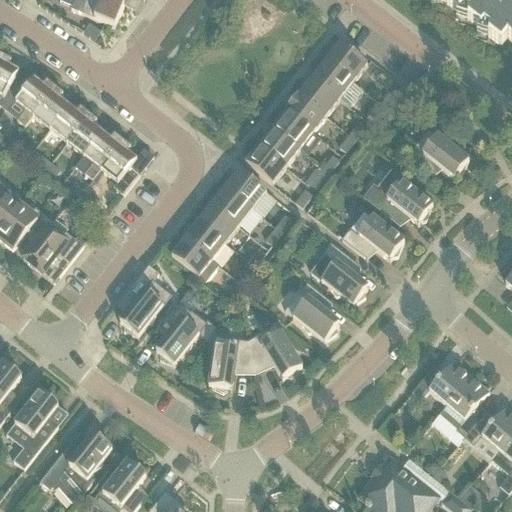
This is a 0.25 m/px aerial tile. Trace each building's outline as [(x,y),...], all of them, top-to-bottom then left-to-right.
[(61,0),(60,5),(71,10),(71,12),(115,31),(124,10),(111,4),(112,2),(118,2),(119,0),(61,0)] [(511,0),(446,0),(449,2),(446,6),(446,7),(448,7),(449,8),(450,9),(459,16),(462,12),(470,18),(467,22),(466,23),(468,24),(469,24),(470,25),(480,33),(483,29),(490,35),(488,38),(487,38),(487,40),(488,40),(489,40),(490,41),(500,49),(507,40),(508,42),(511,45),(511,0)] [(353,87),(367,69),(340,48),(326,65),(353,87)] [(8,70),(11,65),(2,60),(0,62),(0,108),(18,76),(8,70)] [(315,72),(309,80),(340,104),(349,111),(363,94),(353,87),(326,65),(319,74),(315,72)] [(326,121),(340,104),(309,80),(303,87),(306,90),(299,99),(326,121)] [(47,86),(43,90),(34,83),(15,106),(24,114),(17,123),(25,130),(33,120),(55,92),(47,86)] [(59,103),(63,99),(55,92),(33,120),(49,134),(68,110),(59,103)] [(408,107),(414,99),(406,92),(399,101),(408,107)] [(387,114),(397,101),(391,96),(381,109),(387,114)] [(313,138),(326,121),(299,99),(286,116),(313,138)] [(381,109),(376,105),(366,118),(371,121),(377,126),(387,114),(381,109)] [(80,113),(77,117),(68,110),(49,134),(66,147),(89,119),(80,113)] [(299,154),(313,138),(286,116),(278,125),(275,123),(269,130),(299,154)] [(93,130),(97,126),(89,119),(66,147),(83,160),(102,137),(93,130)] [(356,144),(366,131),(359,126),(349,139),(356,144)] [(286,171),(299,154),(269,130),(263,138),(266,140),(259,150),(286,171)] [(436,140),(428,134),(406,162),(428,179),(436,169),(454,184),(457,180),(462,180),(466,168),(469,165),(455,155),(455,151),(446,148),(436,140)] [(114,139),(111,144),(102,137),(83,160),(92,168),(84,178),(91,183),(99,173),(100,174),(122,146),(114,139)] [(346,156),(356,144),(349,139),(339,151),(346,156)] [(17,159),(22,153),(13,145),(8,151),(17,159)] [(131,152),(122,146),(100,174),(117,187),(116,189),(116,193),(120,196),(120,197),(124,199),(140,179),(130,171),(136,164),(127,157),(131,152)] [(272,189),(286,171),(259,150),(245,167),(272,189)] [(45,174),(50,167),(41,160),(36,166),(45,174)] [(339,165),(335,162),(332,160),(322,173),(329,178),(339,165)] [(55,181),(60,175),(50,167),(45,174),(55,181)] [(343,170),(336,178),(345,185),(348,181),(348,174),(343,170)] [(322,173),(320,175),(317,172),(305,186),(316,194),(329,178),(322,173)] [(403,187),(406,183),(393,172),(377,191),(373,188),(362,201),(392,225),(400,215),(418,229),(421,226),(426,225),(430,214),(433,211),(419,200),(419,196),(411,193),(403,187)] [(252,214),(266,197),(239,175),(225,192),(252,214)] [(0,184),(0,230),(18,208),(6,198),(10,192),(0,184)] [(79,200),(84,194),(75,187),(70,193),(79,200)] [(239,231),(252,214),(225,192),(212,209),(239,231)] [(89,208),(94,202),(84,194),(79,200),(89,208)] [(302,212),(312,199),(305,194),(295,207),(302,212)] [(30,218),(29,217),(18,208),(0,230),(0,244),(12,255),(25,238),(36,247),(53,226),(35,212),(30,218)] [(226,248),(239,231),(212,209),(198,226),(226,248)] [(372,221),(371,222),(364,215),(341,243),(364,261),(371,251),(390,265),(392,262),(397,261),(402,250),(404,247),(391,236),(390,233),(382,229),(372,221)] [(282,237),(292,224),(285,219),(275,232),(282,237)] [(49,232),(53,226),(36,247),(23,263),(43,279),(55,262),(66,270),(63,273),(64,274),(84,250),(83,249),(82,249),(65,236),(61,242),(49,232)] [(212,265),(226,248),(198,226),(185,243),(212,265)] [(272,250),(282,237),(275,232),(265,245),(272,250)] [(219,270),(212,265),(185,243),(171,261),(198,282),(205,287),(219,270)] [(325,261),(311,278),(321,286),(331,294),(336,301),(340,301),(353,311),(355,308),(365,302),(365,296),(367,293),(349,279),(357,269),(330,247),(322,258),(325,261)] [(255,271),(265,258),(258,253),(248,266),(255,271)] [(245,284),(255,271),(248,266),(238,279),(245,284)] [(152,287),(159,278),(148,270),(119,307),(129,315),(119,327),(123,330),(123,335),(135,340),(138,342),(148,328),(152,328),(155,320),(170,301),(152,287)] [(321,315),(329,305),(307,287),(285,315),(293,321),(292,322),(302,330),(307,337),(311,337),(324,347),(327,345),(337,338),(336,333),(339,329),(321,315)] [(232,309),(242,296),(236,291),(226,304),(232,309)] [(191,318),(191,317),(178,307),(160,330),(159,331),(169,339),(155,356),(159,359),(159,364),(171,368),(174,370),(198,339),(207,346),(216,332),(207,325),(204,328),(191,318)] [(281,337),(280,338),(275,329),(248,345),(254,374),(270,365),(282,384),(286,382),(291,383),(299,374),(302,372),(293,358),(294,354),(287,348),(281,337)] [(254,374),(248,345),(216,341),(215,351),(214,351),(212,363),(208,371),(211,374),(208,391),(212,392),(223,397),(227,394),(231,395),(235,372),(254,374)] [(446,410),(471,381),(454,366),(437,386),(428,378),(411,397),(420,405),(429,395),(446,410)] [(21,382),(18,379),(11,369),(6,370),(3,367),(0,370),(0,428),(17,408),(7,400),(21,382)] [(472,416),(489,397),(471,381),(446,410),(447,411),(439,419),(456,434),(455,435),(464,443),(481,424),(472,416)] [(14,463),(25,472),(58,431),(48,423),(58,411),(55,408),(48,398),(43,399),(40,396),(29,410),(25,410),(22,418),(14,428),(15,429),(9,437),(25,450),(14,463)] [(499,456),(511,440),(511,416),(506,412),(489,431),(481,424),(464,443),(473,451),(481,441),(499,456)] [(40,486),(50,495),(59,483),(62,486),(60,488),(75,506),(91,487),(87,484),(94,475),(102,470),(101,467),(112,453),(109,451),(102,441),(97,442),(94,439),(84,451),(72,446),(40,486)] [(511,440),(499,456),(491,465),(508,480),(499,491),(508,499),(511,494),(511,440)] [(430,511),(437,503),(389,464),(381,474),(382,477),(384,479),(380,484),(378,482),(374,482),(359,502),(366,508),(364,510),(367,511),(368,511),(370,511),(371,511),(430,511)] [(146,480),(142,477),(142,472),(130,468),(127,466),(117,479),(113,479),(110,488),(103,497),(101,495),(95,503),(90,499),(87,502),(100,511),(136,511),(141,506),(131,498),(146,480)] [(439,472),(432,480),(440,487),(447,479),(439,472)] [(479,506),(483,496),(469,490),(464,500),(479,506)] [(185,511),(165,495),(151,511),(185,511)] [(446,511),(468,511),(449,496),(440,507),(446,511)]
